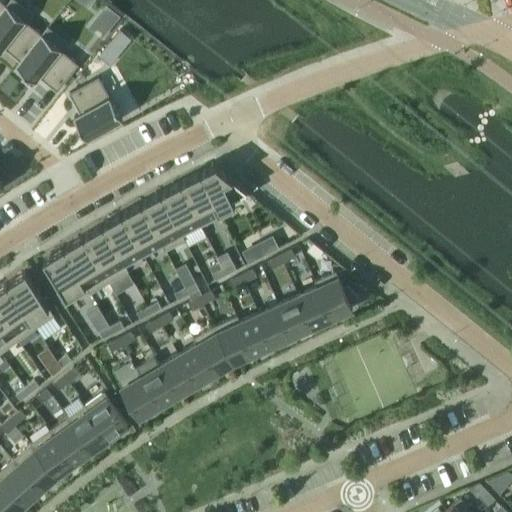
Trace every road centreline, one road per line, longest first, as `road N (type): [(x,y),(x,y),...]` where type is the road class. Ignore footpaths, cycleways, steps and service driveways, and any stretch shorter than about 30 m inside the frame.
road 1 (residential): [(511,371),(219,126)]
road 2 (residential): [(219,126),(439,41)]
road 3 (residential): [(511,419),(350,490)]
road 4 (residential): [(219,126),(71,199)]
